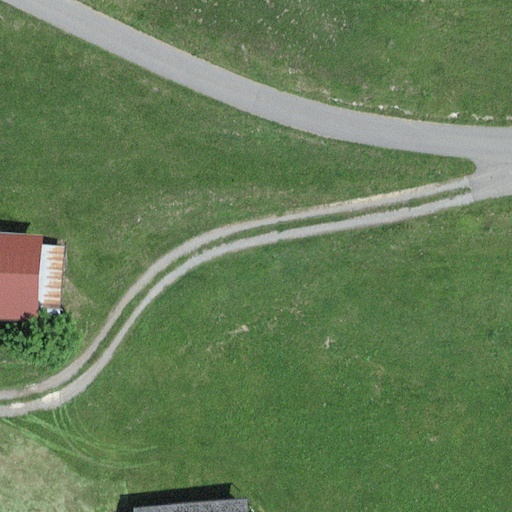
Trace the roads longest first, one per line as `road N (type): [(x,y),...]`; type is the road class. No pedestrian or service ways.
road 1 (track): [(0,398),(28,401),(84,371),(144,288),(225,241),(511,178)]
road 2 (unclassified): [(511,141),(344,126),(261,100),(38,0)]
